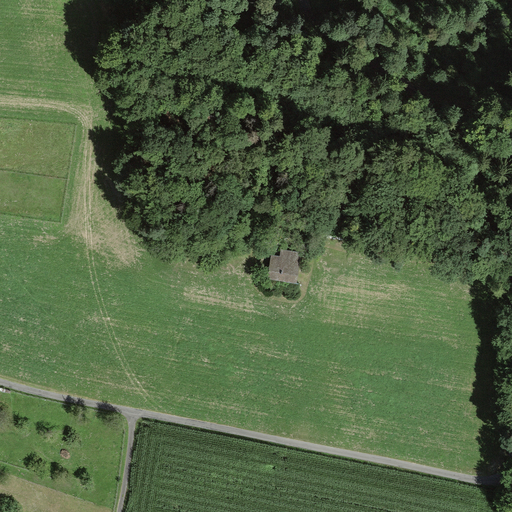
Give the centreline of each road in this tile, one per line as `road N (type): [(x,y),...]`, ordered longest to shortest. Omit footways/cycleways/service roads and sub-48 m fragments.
road 1 (unclassified): [(511,463),(503,476),(472,479),(0,381)]
road 2 (unclassified): [(300,0),(313,20),(432,109),(511,229)]
road 3 (unclassified): [(511,317),(504,394),(511,445)]
